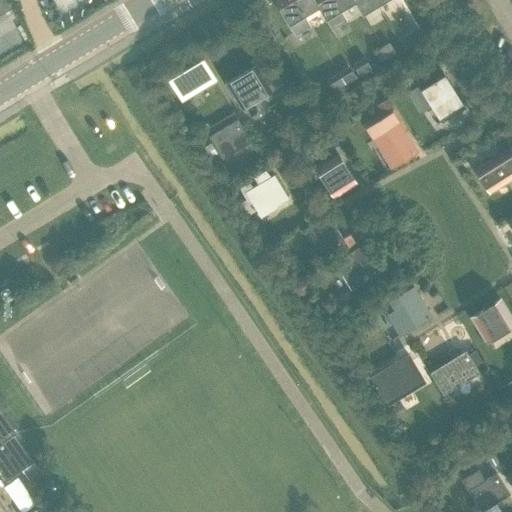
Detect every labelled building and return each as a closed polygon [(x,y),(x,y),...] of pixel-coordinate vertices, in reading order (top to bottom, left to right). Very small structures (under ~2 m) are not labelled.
[(293,0),(274,0),(289,25),(304,16),(293,0)] [(293,0),(304,16),(318,7),(319,7),(314,0),(293,0)] [(334,0),(314,0),(319,7),(318,7),(325,20),(340,11),(334,0)] [(334,0),(340,11),(354,2),(355,2),(354,0),(334,0)] [(362,15),(377,6),(374,0),(354,0),(355,2),(354,2),(362,15)] [(405,34),(399,37),(405,48),(411,45),(405,34)] [(391,43),(384,47),(388,55),(395,51),(391,43)] [(384,47),(377,50),(381,58),(388,55),(384,47)] [(204,59),(169,80),(182,101),(198,91),(197,89),(215,78),(204,59)] [(367,61),(357,67),(361,74),(371,68),(367,61)] [(255,66),(227,84),(240,105),(269,88),(255,66)] [(352,70),(342,76),(346,82),(355,77),(352,70)] [(442,71),(420,85),(443,121),(465,107),(442,71)] [(340,77),(331,82),(334,89),(344,84),(340,77)] [(385,115),(395,108),(388,97),(378,104),(385,115)] [(237,120),(209,137),(212,142),(218,152),(223,160),(251,143),(237,120)] [(384,131),(375,137),(393,167),(418,152),(400,121),(392,125),(391,123),(382,128),(384,131)] [(501,132),(491,138),(498,150),(508,144),(501,132)] [(212,142),(205,146),(211,156),(218,152),(212,142)] [(511,149),(511,148),(504,152),(476,170),(489,192),(511,177),(511,149)] [(339,155),(317,169),(334,197),(357,184),(339,155)] [(254,177),(258,185),(253,188),(249,182),(240,188),(246,198),(248,201),(251,200),(256,209),(260,215),(288,198),(274,175),(271,177),(271,176),(265,170),(254,177)] [(246,198),(241,201),(249,213),(256,209),(251,200),(248,201),(246,198)] [(329,216),(307,229),(323,257),(346,244),(342,239),(329,216)] [(350,234),(342,239),(346,244),(347,247),(355,243),(350,234)] [(393,272),(381,252),(372,257),(364,244),(342,258),(360,286),(380,273),(382,278),(393,272)] [(395,297),(390,300),(408,329),(430,316),(412,286),(408,288),(406,283),(392,292),(395,297)] [(471,317),(485,339),(486,342),(511,325),(511,321),(498,300),(471,317)] [(466,351),(430,373),(443,395),(479,373),(475,365),(481,362),(474,350),(468,354),(466,351)] [(371,378),(385,401),(421,378),(408,356),(380,373),(371,378)] [(389,408),(396,418),(407,412),(400,401),(389,408)] [(0,470),(7,481),(22,471),(31,483),(43,475),(13,435),(17,433),(0,408),(0,470)] [(478,469),(462,479),(480,511),(482,511),(510,496),(496,474),(485,481),(478,469)]
